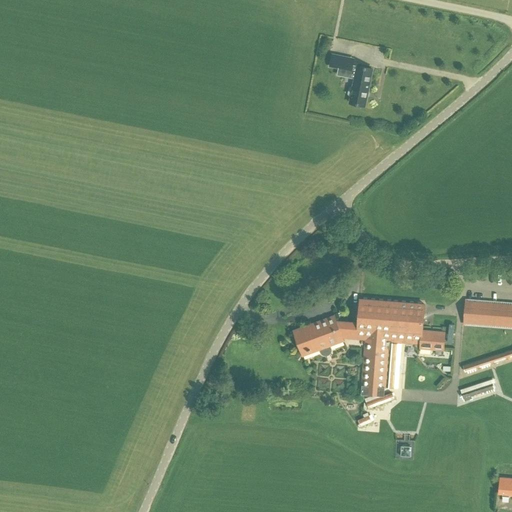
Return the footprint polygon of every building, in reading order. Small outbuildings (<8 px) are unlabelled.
[(345,57),(332,55),(330,67),(342,69),(345,57)] [(357,66),(350,104),(364,107),(372,69),(357,66)] [(362,386),(384,388),(388,341),(420,343),(420,348),(443,350),(444,333),(422,332),(424,304),(360,300),(358,323),(336,321),(334,316),(293,331),(302,356),(343,341),(341,337),(365,339),(362,386)] [(464,323),(511,326),(511,304),(465,301),(464,323)] [(388,388),(393,388),(397,344),(392,343),(388,388)] [(511,349),(462,366),(465,372),(467,372),(468,374),(476,371),(475,369),(481,367),(482,369),(490,366),(489,364),(511,357),(511,349)] [(464,401),(472,399),(471,396),(486,391),(487,393),(495,391),(491,379),(460,389),(461,393),(460,394),(462,399),(463,399),(464,401)] [(384,388),(362,386),(361,394),(384,396),(384,388)] [(361,426),(371,422),(368,415),(358,419),(361,426)] [(401,456),(410,457),(411,447),(401,446),(401,456)] [(498,494),(502,494),(502,497),(508,497),(509,495),(511,495),(511,478),(500,477),(498,494)]
